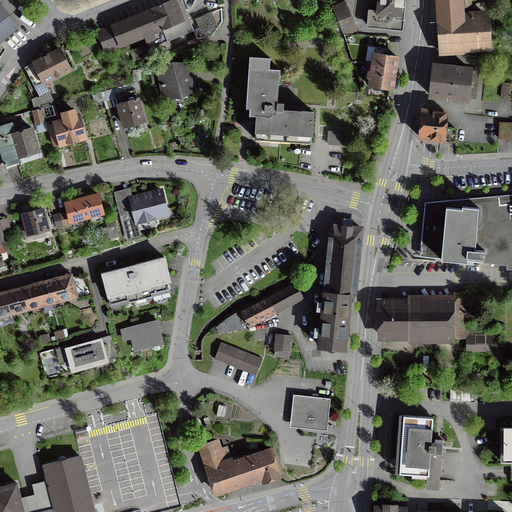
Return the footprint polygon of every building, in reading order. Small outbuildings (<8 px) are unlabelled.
[(179,0),(176,1),(176,0),(102,29),(111,52),(147,38),(151,47),(192,30),(195,40),(209,36),(218,21),(218,8),(188,19),(185,11),(187,10),(182,0),(179,0)] [(377,0),(377,11),(368,10),(366,24),(369,27),(399,30),(400,19),(403,3),(403,0),(377,0)] [(437,0),(440,49),(489,46),(487,15),(473,15),(471,0),(437,0)] [(357,33),(345,1),(332,7),(342,35),(350,34),(357,33)] [(0,41),(18,27),(0,5),(0,41)] [(129,51),(132,62),(149,57),(145,46),(129,51)] [(369,81),(367,89),(394,93),(400,58),(374,54),(375,48),(368,47),(366,61),(371,62),(370,73),(368,72),(366,81),(369,81)] [(55,110),(53,104),(56,104),(50,93),(44,83),(72,70),(61,49),(47,56),(24,67),(39,96),(31,100),(35,110),(43,108),(46,119),(57,116),(55,110)] [(256,121),(255,138),(313,142),(314,116),(284,115),(284,108),(278,108),(279,85),(280,85),(281,74),(270,73),(270,61),(249,60),(246,113),(250,113),(249,121),(256,121)] [(431,97),(467,101),(471,69),(434,65),(431,97)] [(192,90),(186,66),(160,74),(167,98),(192,90)] [(511,83),(502,83),(501,100),(511,101),(511,83)] [(140,99),(138,99),(135,89),(113,95),(123,131),(147,124),(140,99)] [(94,104),(104,101),(101,90),(91,93),(94,104)] [(32,112),(38,134),(44,132),(47,131),(41,109),(32,112)] [(81,115),(77,116),(75,111),(60,115),(61,121),(52,123),(52,124),(48,126),(54,148),(58,147),(59,150),(88,143),(81,115)] [(447,113),(423,111),(420,137),(446,140),(446,141),(455,142),(456,128),(446,127),(447,113)] [(0,154),(4,170),(23,165),(22,163),(44,157),(42,149),(39,150),(33,128),(15,133),(12,122),(0,125),(0,154)] [(511,123),(499,123),(499,140),(511,140),(511,123)] [(344,147),(345,132),(328,132),(328,146),(344,147)] [(163,185),(132,194),(130,186),(113,190),(125,238),(142,234),(140,228),(159,224),(157,217),(170,214),(163,185)] [(101,213),(105,212),(99,189),(64,199),(67,209),(52,213),(56,227),(72,223),(71,221),(90,216),(91,221),(102,218),(101,213)] [(511,194),(433,201),(430,228),(428,257),(511,265),(511,194)] [(19,215),(21,222),(23,222),(26,234),(51,227),(45,203),(40,204),(39,200),(22,205),(23,209),(20,210),(21,214),(19,215)] [(11,227),(8,216),(0,218),(0,220),(2,229),(11,227)] [(328,228),(328,237),(363,240),(364,222),(347,221),(333,219),(328,228)] [(328,237),(323,286),(353,289),(353,291),(357,292),(363,240),(328,237)] [(137,259),(100,269),(108,295),(111,306),(136,299),(138,305),(147,302),(145,296),(153,294),(154,300),(171,295),(170,289),(173,289),(170,277),(172,277),(165,251),(137,259)] [(35,283),(22,287),(11,290),(7,291),(4,292),(0,292),(0,317),(91,292),(87,277),(74,280),(72,273),(58,277),(53,278),(41,282),(38,283),(35,283)] [(277,312),(305,298),(296,281),(268,295),(277,312)] [(347,345),(353,291),(353,289),(323,286),(319,322),(314,321),(313,332),(318,333),(317,342),(347,345)] [(467,329),(467,292),(454,292),(454,302),(381,301),(381,338),(466,336),(466,350),(498,350),(498,330),(467,329)] [(241,309),(249,325),(277,312),(268,295),(241,309)] [(236,311),(225,317),(216,326),(218,332),(243,328),(236,311)] [(134,349),(164,340),(158,316),(120,327),(123,340),(131,338),(134,349)] [(67,327),(54,330),(55,335),(51,336),(52,340),(69,335),(67,327)] [(49,332),(40,334),(42,343),(51,341),(49,332)] [(290,351),(291,351),(293,334),(276,332),(274,349),(275,349),(274,356),(289,357),(290,351)] [(68,343),(75,369),(109,360),(109,357),(117,355),(111,333),(103,336),(102,334),(68,343)] [(214,358),(256,374),(263,357),(221,341),(214,358)] [(450,399),(471,400),(471,387),(451,386),(450,399)] [(330,399),(296,395),(293,424),(327,428),(330,399)] [(153,511),(169,508),(181,505),(179,499),(179,496),(178,493),(176,487),(175,481),(173,474),(172,468),(170,462),(169,456),(167,450),(166,444),(164,438),(163,432),(161,426),(160,420),(158,414),(157,408),(155,402),(155,400),(101,414),(76,434),(77,440),(79,447),(80,453),(81,455),(82,459),(83,465),(85,471),(86,477),(87,481),(89,487),(90,493),(94,511),(153,511)] [(434,417),(404,415),(400,468),(415,469),(415,472),(428,473),(427,484),(440,484),(443,437),(433,436),(434,417)] [(511,464),(511,428),(504,428),(500,428),(500,460),(510,460),(510,465),(511,464)] [(261,478),(262,481),(280,475),(271,448),(234,461),(233,458),(229,459),(224,446),(217,449),(214,440),(200,445),(216,493),(261,478)] [(94,511),(90,493),(89,487),(87,481),(86,477),(85,471),(83,465),(82,459),(81,455),(45,464),(49,480),(32,484),(37,503),(33,504),(23,507),(17,482),(0,486),(0,511),(94,511)] [(374,501),(373,511),(407,511),(408,503),(398,503),(398,500),(382,499),(382,501),(374,501)]
